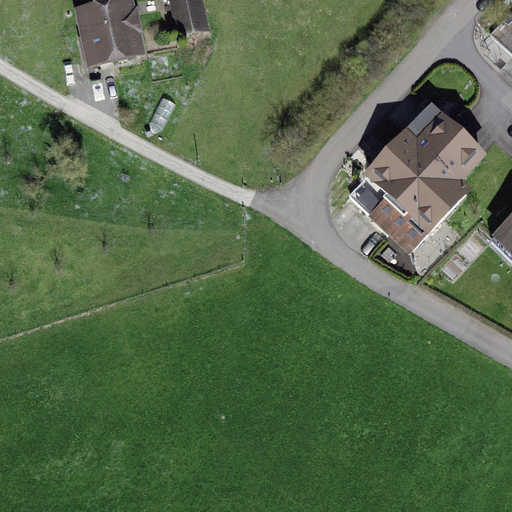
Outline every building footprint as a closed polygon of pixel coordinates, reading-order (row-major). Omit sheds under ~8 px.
[(199,0),(171,0),(178,34),(205,29),(199,0)] [(131,2),(81,11),(92,68),(142,59),(131,2)] [(511,23),(495,42),(511,57),(511,23)] [(479,165),(430,120),(405,147),(390,134),(336,192),(409,260),(464,201),(454,192),(479,165)] [(511,253),(511,220),(495,237),(511,253)]
